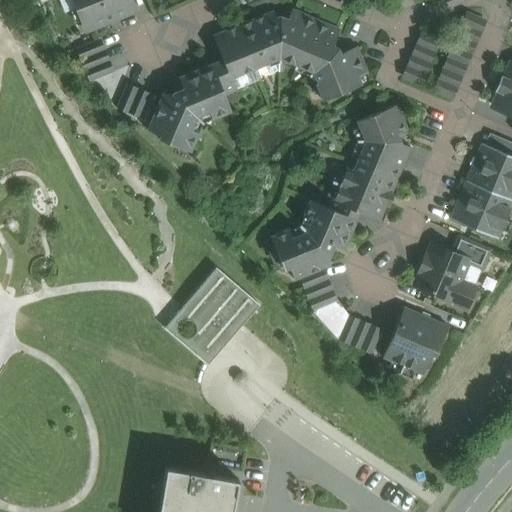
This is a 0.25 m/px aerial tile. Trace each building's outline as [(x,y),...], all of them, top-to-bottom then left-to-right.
[(73,0),(86,31),(130,13),(124,0),(73,0)] [(285,25),(280,54),(297,61),(293,69),(295,70),(299,62),(315,68),(308,75),(310,77),(317,70),(321,81),(316,84),(322,100),(361,84),(358,77),(367,73),(356,46),(334,56),(333,53),(330,52),(339,29),(292,9),(285,25)] [(280,54),(285,25),(280,23),(278,24),(273,11),(237,26),(254,68),(268,62),(267,58),(278,54),(278,63),(280,63),(280,54)] [(467,11),(433,91),(452,99),(487,19),(467,11)] [(237,26),(219,33),(221,39),(215,41),(223,60),(230,78),(231,77),(254,68),(237,26)] [(421,31),(403,79),(422,86),(440,38),(421,31)] [(98,39),(75,48),(89,82),(111,73),(98,39)] [(230,78),(223,60),(212,64),(224,95),(237,90),(231,77),(230,78)] [(511,63),(506,77),(501,75),(495,91),(499,93),(493,107),(511,114),(511,63)] [(210,65),(180,77),(179,77),(178,77),(184,92),(176,96),(175,97),(162,92),(162,93),(159,100),(150,122),(147,128),(147,130),(159,135),(159,137),(158,137),(158,138),(190,152),(191,151),(190,150),(202,123),(229,111),(230,112),(231,111),(224,95),(212,64),(211,64),(210,64),(210,65)] [(159,100),(125,86),(116,108),(150,122),(159,100)] [(359,156),(399,174),(410,147),(399,143),(400,141),(397,135),(407,131),(396,105),(357,121),(365,140),(357,140),(357,142),(365,142),(359,156)] [(511,143),(490,134),(485,144),(507,153),(511,143)] [(485,144),(481,142),(480,144),(481,144),(466,180),(465,180),(511,200),(511,155),(507,153),(485,144)] [(329,208),(356,220),(359,212),(379,221),(386,205),(389,206),(393,195),(391,194),(399,174),(359,156),(353,170),(347,167),(340,184),(332,181),(331,183),(339,186),(329,208)] [(511,200),(465,180),(465,181),(450,217),(449,218),(497,238),(511,202),(511,200)] [(356,220),(329,208),(310,200),(304,215),(311,218),(306,230),(300,224),(298,226),(305,232),(292,237),(289,229),(270,237),(283,269),(288,267),(294,279),(330,264),(325,252),(329,243),(343,249),(356,220)] [(491,249),(458,235),(451,252),(468,259),(466,264),(481,270),(482,270),(491,249)] [(451,252),(432,244),(426,257),(425,256),(419,271),(420,271),(414,286),(466,307),(474,288),(473,288),(481,270),(466,264),(468,259),(451,252)] [(216,269),(215,270),(221,276),(207,293),(189,314),(207,329),(225,345),(259,305),(216,269)] [(335,302),(321,269),(299,278),(313,311),(335,302)] [(178,313),(165,329),(208,365),(221,350),(225,345),(207,329),(189,314),(207,293),(221,276),(215,270),(178,313)] [(335,302),(313,311),(338,339),(347,317),(335,302)] [(448,326),(405,308),(405,307),(404,307),(382,358),(384,358),(402,365),(399,373),(400,373),(403,366),(422,374),(423,375),(432,354),(434,355),(435,356),(448,326)] [(380,331),(347,317),(338,339),(371,353),(380,331)] [(246,375),(242,373),(237,374),(235,379),(236,383),(240,386),(245,384),(248,380),(246,375)] [(232,511),(238,479),(165,467),(157,511),(232,511)]
